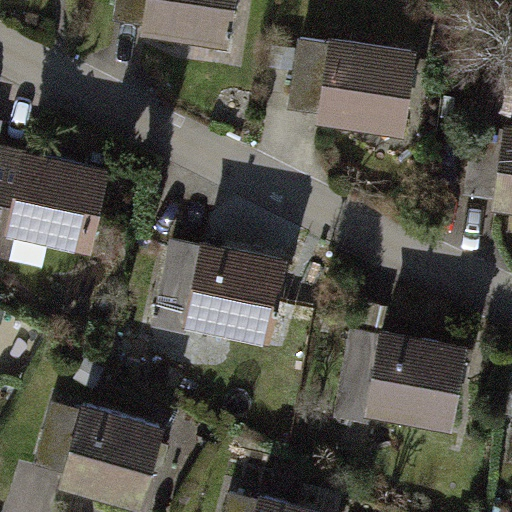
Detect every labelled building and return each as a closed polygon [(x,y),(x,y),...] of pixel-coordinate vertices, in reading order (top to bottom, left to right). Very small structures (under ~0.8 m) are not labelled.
[(143,15),(144,0),(114,0),(113,10),(143,15)] [(231,0),(144,0),(143,15),(141,23),(226,36),(231,0)] [(413,34),(330,22),(328,35),(319,103),(318,109),(401,121),(413,34)] [(319,103),(328,35),(299,31),(290,99),(319,103)] [(511,110),(502,110),(500,126),(492,189),(490,199),(511,202),(511,110)] [(492,189),(500,126),(473,123),(465,185),(492,189)] [(23,144),(0,138),(0,247),(38,257),(45,226),(88,236),(106,157),(24,138),(23,144)] [(272,331),(290,246),(203,228),(201,237),(186,313),(196,315),(272,331)] [(186,313),(201,237),(169,230),(151,322),(193,330),(196,315),(186,313)] [(470,335),(384,318),(382,327),(369,400),(379,402),(453,418),(470,335)] [(369,400),(382,327),(350,321),(333,411),(376,419),(379,402),(369,400)] [(163,412),(80,391),(78,402),(62,463),(60,472),(143,493),(163,412)] [(62,463),(78,402),(53,396),(37,456),(62,463)] [(338,511),(341,501),(259,481),(256,492),(250,511),(338,511)] [(250,511),(256,492),(227,485),(220,511),(250,511)]
